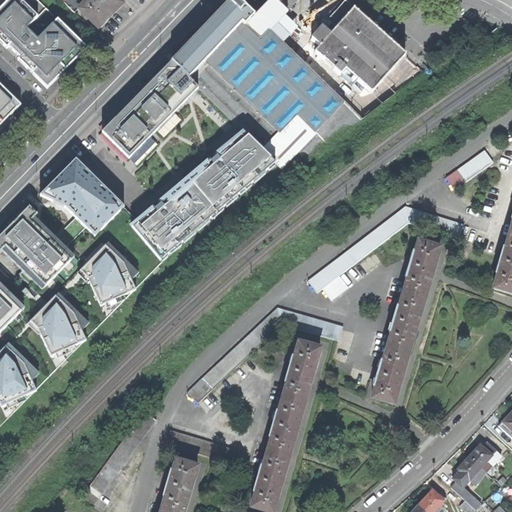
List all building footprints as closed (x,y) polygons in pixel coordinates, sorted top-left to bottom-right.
[(87,47),(39,0),(8,0),(0,8),(0,40),(48,88),(87,47)] [(60,0),(70,10),(75,5),(79,0),(60,0)] [(87,0),(85,3),(82,0),(79,0),(75,5),(98,29),(106,20),(123,3),(119,0),(87,0)] [(235,0),(229,0),(172,63),(202,91),(247,129),(280,168),(346,108),(235,0)] [(371,94),(404,57),(378,33),(354,11),(330,36),(322,28),(312,39),(320,47),(314,53),(339,76),(345,70),(371,94)] [(102,132),(131,161),(202,91),(172,63),(102,132)] [(0,125),(22,104),(0,82),(0,125)] [(280,168),(247,129),(215,156),(197,171),(178,186),(164,198),(131,226),(163,264),(280,168)] [(457,191),(494,162),(486,150),(448,178),(457,191)] [(104,242),(135,210),(79,155),(37,197),(71,212),(104,242)] [(317,294),(322,290),(339,277),(410,224),(459,240),(464,225),(406,207),(307,282),(317,294)] [(44,218),(35,210),(0,243),(0,252),(5,257),(8,254),(48,292),(80,258),(41,220),(44,218)] [(511,235),(510,235),(494,290),(511,295),(511,235)] [(419,242),(404,294),(425,300),(431,277),(433,278),(434,273),(435,269),(434,269),(440,249),(419,242)] [(130,265),(109,246),(83,273),(94,283),(105,312),(143,294),(130,265)] [(339,277),(322,290),(331,302),(348,288),(339,277)] [(0,341),(31,310),(0,279),(0,341)] [(404,294),(388,348),(408,355),(415,331),(417,332),(418,326),(419,323),(418,323),(425,300),(404,294)] [(80,316),(60,298),(33,323),(44,332),(57,360),(91,343),(80,316)] [(187,394),(198,405),(282,327),(338,343),(343,327),(279,309),(187,394)] [(299,343),(283,398),(304,405),(311,381),(312,381),(313,377),(314,373),(313,373),(319,349),(299,343)] [(31,364),(9,348),(0,356),(0,394),(7,410),(42,393),(31,364)] [(373,399),(393,405),(399,386),(400,386),(401,383),(403,379),(401,378),(408,355),(388,348),(373,399)] [(283,398),(267,453),(288,459),(295,436),(296,437),(297,432),(298,428),(297,428),(304,405),(283,398)] [(93,505),(156,420),(144,411),(81,495),(93,505)] [(511,432),(511,413),(508,418),(503,424),(511,432)] [(166,445),(230,464),(235,450),(170,431),(166,445)] [(492,467),(501,458),(486,444),(482,448),(481,447),(477,451),(470,459),(486,473),(491,467),(492,467)] [(281,482),(288,459),(267,453),(251,507),(269,511),(272,511),(279,490),(280,491),(281,487),(283,482),(281,482)] [(474,485),(486,473),(470,459),(462,466),(458,470),(460,473),(453,480),(456,483),(450,488),(465,501),(475,511),(482,505),(463,488),(470,480),(474,485)] [(176,462),(160,511),(183,511),(188,495),(189,495),(190,491),(191,487),(196,467),(176,462)] [(424,511),(434,511),(444,501),(432,491),(427,496),(418,506),(424,511)] [(463,511),(474,511),(475,511),(465,501),(459,508),(463,511)]
